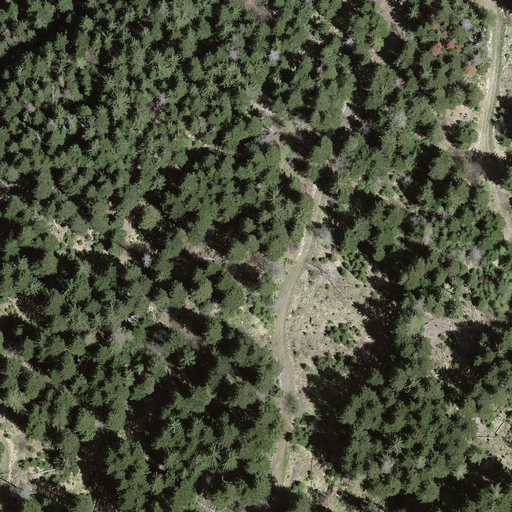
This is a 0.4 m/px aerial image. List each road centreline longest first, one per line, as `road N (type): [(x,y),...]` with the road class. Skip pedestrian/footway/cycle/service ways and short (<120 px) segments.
road 1 (track): [(391,0),(389,43),(353,101),(283,306),(285,403),(271,511)]
road 2 (track): [(511,236),(484,138),(498,29),(484,0)]
